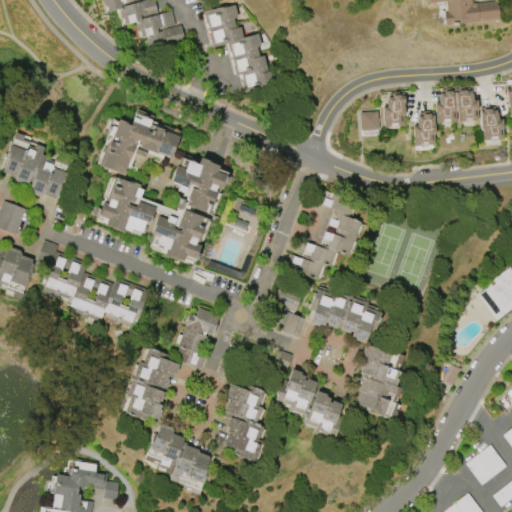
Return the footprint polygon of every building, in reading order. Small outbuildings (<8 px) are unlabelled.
[(184,40),(165,45),(166,48),(151,52),(149,46),(147,46),(144,37),(141,38),(139,31),(137,31),(134,22),(124,24),(122,18),(120,18),(118,9),(107,12),(106,4),(103,5),(101,0),(152,0),(157,14),(170,11),(174,25),(156,30),(157,31),(161,30),(180,25),(184,40)] [(495,0),(496,5),(497,5),(498,13),(497,14),(498,18),(444,25),(444,22),(443,22),(442,14),(443,14),(443,12),(446,11),(445,1),(428,3),(427,0),(470,0),(471,3),(495,0)] [(202,12),(220,7),(220,8),(233,5),(236,17),(233,18),(235,28),(239,27),(242,37),(257,33),(260,45),(255,47),(258,57),(263,55),(267,72),(271,71),(275,83),(266,85),(267,86),(243,92),(240,80),(241,80),(240,74),(235,76),(232,65),(233,65),(230,52),(228,52),(226,43),(211,47),(208,36),(210,36),(206,23),(205,23),(202,12)] [(453,89),(457,88),(457,90),(464,90),(464,88),(468,88),(468,90),(470,90),(470,93),(471,93),(472,100),(476,100),(478,120),(456,122),(456,111),(455,111),(453,89)] [(453,89),(451,89),(451,90),(444,91),(444,90),(440,90),(440,93),(438,93),(438,96),(437,96),(438,103),(433,103),(434,123),(455,122),(455,111),(453,89)] [(403,126),(382,127),(381,107),(385,107),(385,100),(386,100),(386,97),(387,97),(387,93),(391,93),(391,95),(397,95),(397,93),(402,93),(402,95),(403,95),(404,103),(403,103),(404,115),(402,115),(403,126)] [(502,139),(481,140),(481,130),(480,130),(478,107),(482,107),(482,109),(488,108),(488,107),(493,107),(493,110),(495,110),(495,112),(496,112),(497,119),(501,118),(502,139)] [(360,130),(358,112),(376,111),(377,129),(360,130)] [(433,144),(413,146),(411,125),(415,125),(415,119),(416,119),(416,116),(418,116),(417,112),(421,112),(422,114),(427,113),(427,112),(432,111),(434,134),(432,134),(433,144)] [(98,165),(103,153),(100,152),(102,146),(106,147),(110,136),(101,133),(102,130),(105,131),(110,118),(112,119),(110,125),(115,127),(118,119),(130,123),(134,112),(143,115),(142,117),(150,120),(146,130),(150,132),(152,125),(160,128),(162,125),(167,127),(166,130),(178,134),(169,158),(156,153),(155,154),(139,147),(139,146),(138,146),(139,141),(135,140),(134,143),(135,144),(128,161),(123,174),(98,165)] [(1,166),(14,132),(23,135),(21,139),(28,141),(27,145),(33,147),(34,143),(43,146),(40,154),(47,157),(47,159),(52,161),(53,157),(70,164),(58,195),(56,195),(54,198),(42,193),(41,195),(40,195),(39,196),(29,193),(30,191),(28,190),(31,183),(28,182),(26,185),(14,180),(14,179),(13,178),(14,176),(2,171),(3,167),(1,166)] [(198,157),(212,162),(211,163),(218,166),(216,171),(231,177),(228,185),(223,182),(220,189),(217,188),(209,211),(211,212),(210,215),(188,206),(186,211),(208,219),(207,222),(205,221),(196,244),(199,245),(194,259),(184,255),(182,261),(176,259),(175,260),(163,255),(165,249),(155,245),(158,236),(153,235),(150,243),(147,242),(150,234),(149,233),(156,215),(165,219),(166,215),(153,210),(147,225),(146,225),(143,233),(130,228),(129,232),(124,230),(123,233),(111,228),(111,227),(104,224),(106,219),(90,213),(92,206),(99,208),(101,201),(104,202),(113,179),(111,178),(112,175),(127,181),(127,180),(139,184),(138,188),(142,189),(139,197),(175,211),(176,209),(174,208),(178,197),(179,197),(181,192),(175,190),(177,186),(168,183),(175,164),(175,165),(179,156),(196,163),(198,157)] [(315,203),(320,189),(353,201),(348,217),(360,221),(355,235),(353,242),(352,242),(347,255),(336,251),(335,253),(334,253),(329,267),(323,264),(322,266),(321,266),(315,280),(283,268),(288,253),(295,256),(301,239),(313,244),(327,207),(315,203)] [(236,197),(261,207),(257,218),(231,208),(236,197)] [(24,209),(14,235),(0,229),(0,205),(2,200),(24,209)] [(244,228),(232,224),(234,217),(247,222),(244,228)] [(46,266),(34,261),(42,240),(56,245),(54,251),(85,263),(81,272),(112,283),(114,277),(147,290),(136,318),(133,316),(129,326),(118,321),(117,325),(113,324),(115,320),(104,316),(105,313),(103,312),(100,318),(96,316),(95,320),(85,316),(84,319),(80,317),(80,315),(70,311),(71,307),(68,305),(71,296),(69,295),(67,299),(56,295),(55,297),(51,296),(52,293),(42,289),(46,280),(41,278),(46,266)] [(0,250),(2,251),(0,255),(3,256),(6,247),(8,248),(9,246),(19,250),(19,252),(21,252),(20,254),(32,259),(30,262),(33,263),(19,298),(11,295),(12,292),(5,289),(7,285),(0,283),(0,250)] [(484,286),(509,267),(511,270),(511,306),(495,320),(476,295),(485,288),(484,286)] [(296,337),(269,327),(276,308),(281,310),(282,308),(273,304),(276,294),(275,293),(277,287),(279,287),(279,285),(300,293),(294,312),(292,311),(291,314),(303,318),(296,337)] [(380,313),(372,333),(367,331),(362,343),(354,339),(354,338),(350,336),(350,334),(338,329),(339,328),(336,327),(335,328),(325,325),(326,323),(324,322),(322,325),(318,324),(317,326),(308,323),(312,311),(307,309),(315,288),(330,293),(331,289),(347,296),(348,293),(351,294),(350,297),(366,303),(365,307),(380,313)] [(199,368),(179,361),(182,352),(177,350),(178,347),(176,346),(188,313),(194,315),(197,307),(218,315),(214,324),(216,324),(212,335),(204,332),(203,334),(205,335),(198,353),(204,355),(199,368)] [(366,344),(382,351),(383,348),(402,356),(399,364),(396,364),(394,369),(398,371),(395,378),(398,379),(395,386),(400,388),(396,397),(394,396),(392,402),(396,404),(393,410),(396,411),(392,421),(361,409),(362,407),(357,405),(358,403),(356,402),(360,392),(358,391),(363,378),(360,377),(362,373),(359,372),(364,360),(360,358),(361,357),(359,356),(363,346),(365,346),(366,344)] [(143,420),(123,412),(129,397),(125,396),(131,379),(129,379),(130,377),(132,377),(138,361),(141,363),(147,347),(167,355),(165,359),(178,365),(175,373),(173,372),(171,378),(167,376),(166,379),(168,379),(164,389),(155,386),(154,389),(163,392),(160,401),(157,401),(156,403),(160,404),(158,409),(161,410),(157,420),(145,415),(143,420)] [(277,349),(291,354),(285,371),(271,366),(277,349)] [(333,438),(312,431),(314,427),(301,422),(303,414),(287,409),(288,405),(273,400),(281,378),(286,380),(290,368),(300,372),(299,374),(304,375),(302,379),(305,380),(305,378),(315,382),(314,384),(319,386),(317,391),(324,393),(324,396),(328,398),(327,401),(329,402),(330,400),(340,403),(334,421),(338,422),(333,438)] [(233,454),(235,449),(222,444),(226,435),(228,436),(230,433),(225,432),(227,427),(225,426),(228,418),(222,416),(224,412),(222,411),(226,401),(228,402),(229,399),(225,398),(227,394),(225,393),(228,384),(245,390),(247,384),(263,391),(257,406),(261,408),(255,424),(262,426),(257,440),(261,441),(253,461),(233,454)] [(161,423),(171,427),(171,429),(172,430),(171,433),(184,438),(183,441),(186,442),(185,445),(198,450),(197,452),(208,456),(207,457),(209,458),(205,468),(208,468),(198,495),(188,492),(189,489),(182,486),(184,482),(178,480),(177,483),(168,479),(171,473),(163,470),(164,468),(157,466),(158,462),(153,460),(152,462),(143,459),(156,425),(158,426),(158,424),(160,425),(161,423)] [(511,449),(501,435),(511,426),(511,449)] [(464,463),(489,445),(504,466),(480,484),(464,463)] [(117,481),(114,499),(102,498),(103,489),(77,485),(76,493),(79,493),(78,498),(91,500),(89,511),(49,511),(55,473),(67,474),(69,457),(96,461),(95,471),(106,472),(105,480),(117,481)] [(491,496),(511,479),(511,496),(499,507),(491,496)] [(442,511),(466,493),(480,511),(442,511)]
